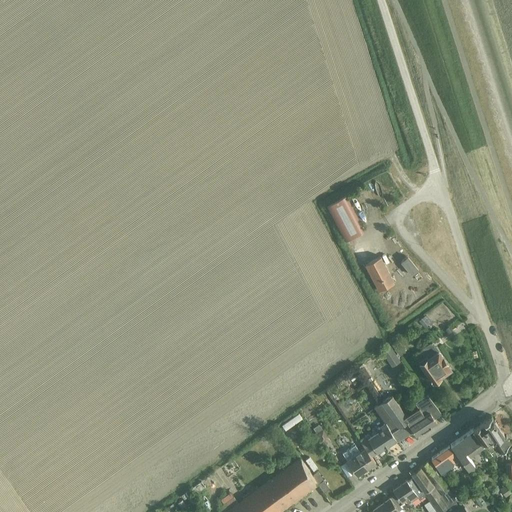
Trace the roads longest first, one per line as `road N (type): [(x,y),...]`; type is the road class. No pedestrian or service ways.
road 1 (tertiary): [(329,511),(508,384)]
road 2 (residential): [(443,189),(421,197),(399,221),(428,263),(485,315)]
road 3 (unclassified): [(437,171),(381,0)]
road 4 (residential): [(485,315),(443,189)]
